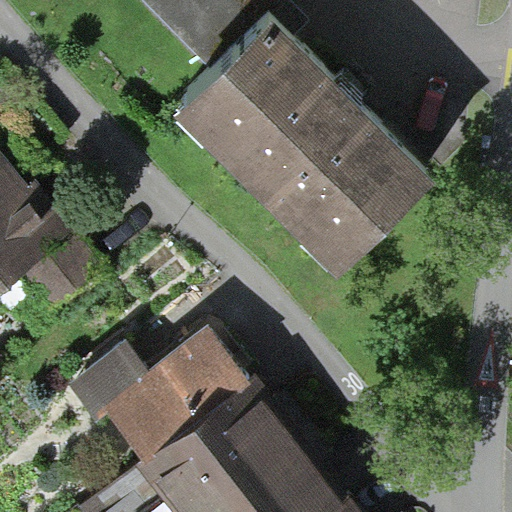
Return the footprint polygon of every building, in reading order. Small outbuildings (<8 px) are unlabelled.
[(152,0),(215,66),(276,9),(285,0),(152,0)] [(179,102),(338,266),(434,173),(276,9),(215,66),(179,102)] [(0,285),(61,236),(0,159),(0,285)] [(361,511),(213,318),(150,366),(132,341),(79,382),(178,511),(361,511)] [(159,511),(150,501),(136,511),(159,511)]
